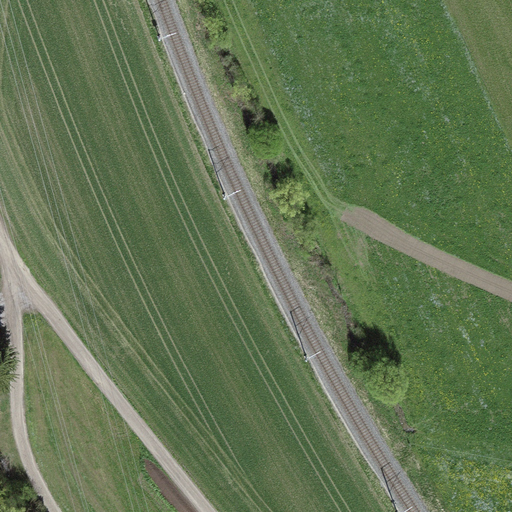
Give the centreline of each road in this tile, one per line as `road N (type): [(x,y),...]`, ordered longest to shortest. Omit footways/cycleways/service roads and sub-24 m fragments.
road 1 (track): [(12,275),(203,511)]
road 2 (track): [(12,275),(15,381),(29,463),(57,511)]
